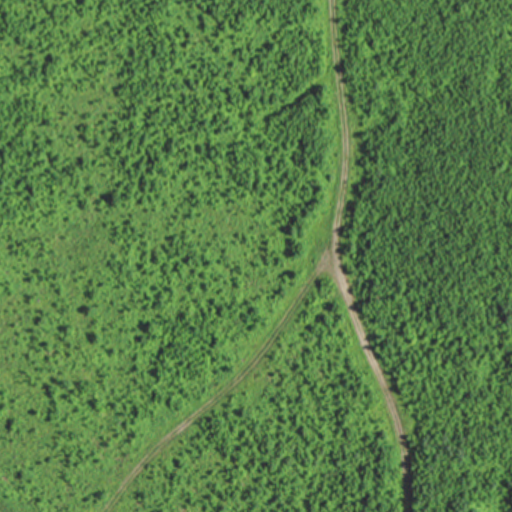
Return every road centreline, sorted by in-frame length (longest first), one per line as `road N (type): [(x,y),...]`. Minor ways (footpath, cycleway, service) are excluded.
road 1 (track): [(330,0),(347,163),(337,251),(267,354),(149,460),(104,511)]
road 2 (track): [(337,251),(408,474),(406,511)]
